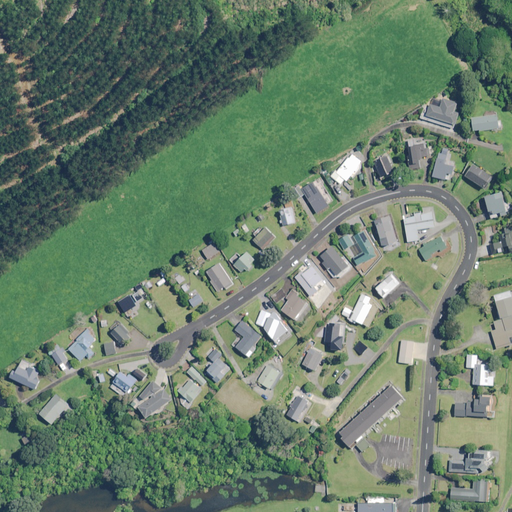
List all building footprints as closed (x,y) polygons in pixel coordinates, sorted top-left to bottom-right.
[(458,104),(444,100),(441,108),(431,105),(427,117),(456,126),(460,114),(455,112),(458,104)] [(499,114),(472,117),(473,133),(501,130),(499,114)] [(414,147),(407,148),(410,170),(422,168),(421,160),(425,160),(424,158),(432,157),(430,146),(426,147),(426,143),(414,145),(414,147)] [(335,173),(347,182),(351,177),(354,180),(366,165),(351,153),(335,173)] [(387,153),(374,159),(382,178),(396,173),(387,153)] [(454,166),(455,162),(445,160),(445,161),(439,159),(434,177),(452,182),(453,175),(456,167),(454,166)] [(494,178),(473,164),(466,176),(486,189),(494,178)] [(323,183),(303,189),(310,211),(330,205),(323,183)] [(502,192),(486,196),(492,220),(508,215),(502,192)] [(293,208),(279,211),(282,227),(296,224),(293,208)] [(408,244),(420,242),(419,231),(437,228),(434,214),(434,210),(414,213),(415,217),(404,219),(408,244)] [(393,213),(375,218),(384,250),(402,245),(393,213)] [(245,224),(241,226),(245,234),(249,231),(245,224)] [(491,245),(494,256),(504,254),(504,255),(511,252),(511,253),(511,224),(501,228),(502,233),(498,235),(500,242),(491,245)] [(277,239),(267,227),(254,240),(264,251),(277,239)] [(355,236),(363,253),(353,257),(358,267),(368,262),(380,257),(367,230),(355,236)] [(351,233),(339,240),(345,251),(358,244),(351,233)] [(426,262),(434,258),(433,256),(442,250),(443,252),(449,249),(441,236),(418,249),(426,262)] [(214,242),(202,250),(209,260),(221,253),(214,242)] [(335,280),(339,276),(342,279),(355,269),(345,257),(344,259),(334,247),(318,259),(335,280)] [(242,274),(246,270),(248,272),(254,267),(251,264),(256,260),(248,252),(242,258),(237,252),(230,259),(242,274)] [(218,292),(225,288),(226,291),(235,286),(233,283),(221,263),(206,272),(218,292)] [(309,270),(305,266),(293,275),(311,298),(328,284),(314,266),(309,270)] [(401,284),(392,274),(376,290),(385,299),(401,284)] [(185,281),(180,275),(175,279),(180,285),(185,281)] [(141,283),(135,287),(138,292),(144,288),(141,283)] [(189,286),(183,290),(185,295),(192,291),(189,286)] [(142,296),(145,294),(143,290),(134,295),(138,303),(144,299),(142,296)] [(287,296),(282,290),(272,298),(277,304),(287,296)] [(490,324),(498,350),(511,346),(511,292),(511,290),(493,295),(501,321),(490,324)] [(309,305),(292,292),(287,299),(289,300),(281,310),(296,322),(309,305)] [(119,304),(124,313),(135,305),(133,301),(129,294),(123,297),(125,300),(124,300),(119,304)] [(200,294),(189,300),(194,308),(204,301),(200,294)] [(349,323),(360,328),(361,325),(370,329),(381,305),(372,301),(373,299),(362,294),(349,323)] [(352,311),(346,308),(343,316),(349,318),(352,311)] [(273,311),(272,314),(262,310),(256,324),(265,328),(279,346),(293,335),(279,317),(279,314),(273,311)] [(94,315),(90,319),(96,326),(100,323),(94,315)] [(262,337),(243,321),(236,330),(245,338),(237,348),(250,358),(254,352),(252,350),(262,337)] [(326,343),(341,344),(341,341),(343,341),(344,325),(327,324),(326,343)] [(97,342),(87,332),(70,349),(82,361),(87,356),(90,359),(95,354),(90,349),(97,342)] [(400,358),(412,359),(414,342),(402,341),(400,358)] [(117,354),(115,342),(105,344),(108,356),(117,354)] [(206,355),(212,360),(210,362),(213,365),(207,372),(219,383),(231,370),(219,359),(223,354),(214,346),(206,355)] [(66,353),(63,348),(52,355),(59,365),(68,360),(64,354),(66,353)] [(324,355),(310,349),(303,364),(317,371),(324,355)] [(466,368),(474,368),(473,385),(494,387),(495,371),(490,371),(490,365),(478,364),(479,356),(467,355),(466,368)] [(285,373),(269,363),(258,380),(275,391),(285,373)] [(192,366),(187,371),(203,387),(208,382),(192,366)] [(40,372),(30,367),(28,372),(19,367),(16,374),(13,373),(11,378),(36,390),(40,381),(36,379),(40,372)] [(352,372),(347,369),(344,374),(348,377),(352,372)] [(128,378),(122,373),(115,382),(129,393),(138,381),(130,375),(128,378)] [(346,380),(342,376),(337,382),(341,386),(346,380)] [(179,402),(185,407),(190,402),(192,403),(199,395),(197,393),(201,389),(191,380),(179,394),(183,398),(179,402)] [(156,414),(158,417),(167,410),(165,408),(174,402),(165,389),(164,390),(154,381),(140,397),(147,402),(139,408),(148,420),(156,414)] [(392,386),(338,433),(350,446),(404,399),(392,386)] [(298,422),(304,412),(306,413),(310,405),(308,404),(309,401),(295,393),(284,415),(298,422)] [(69,405),(56,395),(40,415),(52,425),(69,405)] [(455,416),(495,419),(496,411),(493,411),(494,396),(482,395),(481,399),(475,399),(474,401),(467,400),(467,404),(456,403),(455,416)] [(132,399),(128,404),(136,410),(140,405),(132,399)] [(450,472),(479,475),(479,473),(489,473),(489,467),(493,467),(494,460),(494,451),(474,449),(473,458),(451,456),(450,472)] [(452,490),(450,490),(449,501),(488,503),(489,482),(475,481),(475,489),(452,488),(452,490)] [(357,511),(392,511),(392,503),(358,503),(357,511)]
